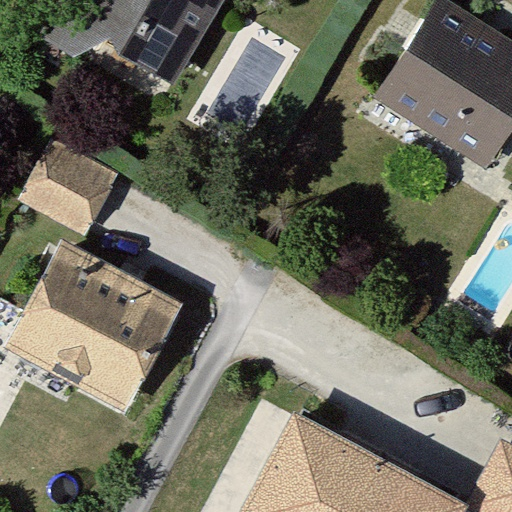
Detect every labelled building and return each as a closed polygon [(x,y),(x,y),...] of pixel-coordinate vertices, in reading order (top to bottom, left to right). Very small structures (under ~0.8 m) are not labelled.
[(208,0),(41,0),(27,22),(55,42),(89,38),(168,79),(208,0)] [(511,103),(511,45),(439,0),(421,0),(363,92),(474,162),(511,103)] [(57,127),(23,188),(90,225),(124,164),(57,127)] [(173,310),(53,236),(0,323),(0,342),(111,410),(173,310)] [(443,511),(453,493),(270,405),(218,511),(443,511)] [(511,511),(511,431),(502,427),(468,504),(488,511),(511,511)]
